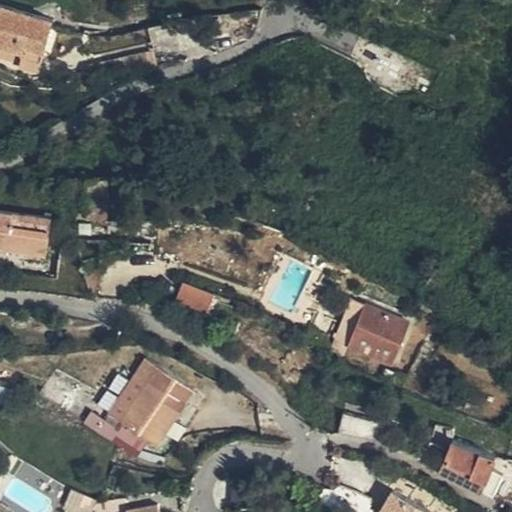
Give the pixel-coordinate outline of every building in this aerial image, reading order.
[(0,0),(0,40),(22,47),(20,52),(40,58),(53,17),(0,0)] [(141,61),(97,60),(96,76),(141,77),(141,61)] [(101,188),(108,186),(108,174),(88,177),(78,178),(81,200),(83,215),(103,213),(101,188)] [(66,180),(54,180),(56,201),(69,200),(81,200),(78,178),(74,178),(66,180)] [(70,217),(83,215),(81,200),(69,200),(70,217)] [(0,242),(4,243),(39,250),(45,216),(0,207),(0,242)] [(185,321),(193,326),(205,306),(177,287),(162,310),(169,313),(185,321)] [(329,342),(346,301),(337,297),(320,339),(329,342)] [(388,317),(346,301),(329,342),(370,360),(388,317)] [(177,381),(126,352),(92,411),(143,441),(177,381)] [(0,404),(4,405),(10,388),(0,383),(0,404)] [(339,432),(372,437),(374,421),(342,416),(339,432)] [(479,447),(437,432),(430,452),(457,462),(456,466),(471,472),(479,447)] [(457,462),(430,452),(423,464),(465,483),(471,472),(456,466),(457,462)] [(380,484),(421,505),(429,491),(388,469),(380,484)] [(241,475),(222,474),(219,502),(240,501),(241,475)] [(352,511),(359,494),(323,480),(315,501),(342,511),(352,511)] [(380,484),(378,482),(364,507),(372,511),(420,511),(423,507),(421,505),(380,484)] [(89,493),(66,483),(58,498),(82,509),(89,493)] [(150,511),(148,501),(117,506),(117,511),(150,511)]
